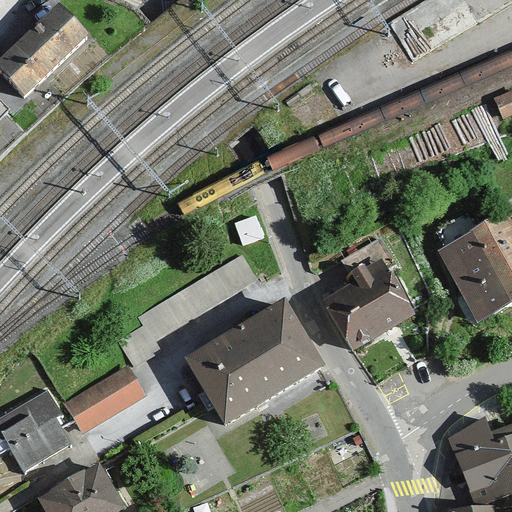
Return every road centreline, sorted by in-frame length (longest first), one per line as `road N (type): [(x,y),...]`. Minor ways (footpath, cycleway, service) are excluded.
road 1 (unclassified): [(161,7),(242,135),(311,311),(389,446)]
road 2 (residential): [(389,446),(511,372)]
